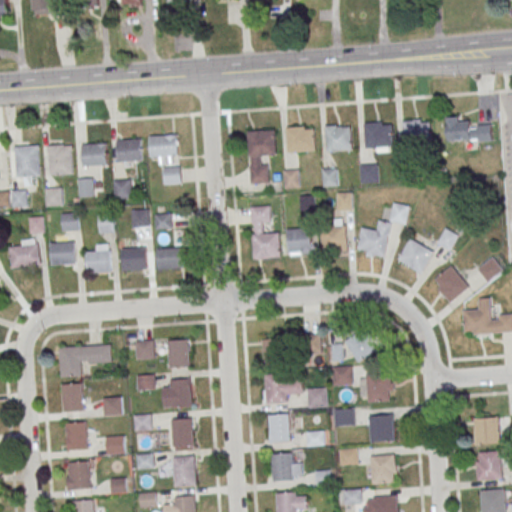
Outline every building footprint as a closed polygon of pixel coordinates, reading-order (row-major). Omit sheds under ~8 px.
[(0,0),(0,15),(8,15),(7,0),(0,0)] [(33,0),(34,15),(67,14),(66,0),(33,0)] [(470,117),(448,117),(448,141),(492,141),(492,124),(470,124),(470,117)] [(402,121),(421,120),(421,123),(430,122),(432,144),(404,147),(402,121)] [(364,124),(382,123),(382,126),(391,125),(393,147),(366,149),(364,124)] [(324,127),(337,126),(337,128),(351,127),(353,150),(326,153),(324,127)] [(286,128),(305,127),(305,130),(314,129),(316,151),(288,153),(286,128)] [(247,132),(263,131),(263,132),(274,131),(276,155),(260,156),(260,166),(267,166),(268,183),(251,184),(249,166),(251,166),(250,157),(249,157),(247,132)] [(149,137),(174,135),(176,156),(151,158),(149,137)] [(116,141),(141,140),(142,161),(118,162),(116,141)] [(48,146),(50,176),(72,174),(70,144),(48,146)] [(81,146),(106,144),(108,165),(83,167),(81,146)] [(15,147),(17,178),(40,176),(38,146),(15,147)] [(398,162),(415,161),(416,179),(400,180),(398,162)] [(360,166),(377,165),(378,183),(362,184),(360,166)] [(164,169),(180,167),(181,185),(165,186),(164,169)] [(321,170),(337,169),(339,187),(322,188),(321,170)] [(283,172),(299,170),(301,188),(284,189),(283,172)] [(94,178),(78,178),(78,197),(94,197),(94,178)] [(113,182),(129,181),(131,198),(114,200),(113,182)] [(45,190),(61,188),(63,206),(46,207),(45,190)] [(11,191),(27,190),(28,208),(12,209),(11,191)] [(0,192),(9,192),(10,207),(0,207),(0,192)] [(337,194),(352,193),(352,211),(337,211),(337,194)] [(299,197),(314,196),(315,213),(301,214),(299,197)] [(393,204),(410,207),(406,225),(390,222),(393,204)] [(250,208),(269,207),(270,223),(262,223),(263,234),(279,233),(280,257),(253,259),(252,235),(254,235),(254,224),(251,224),(250,208)] [(130,211),(146,210),(148,228),(131,229),(130,211)] [(61,215),(78,214),(79,231),(63,233),(61,215)] [(97,216),(114,215),(115,233),(99,234),(97,216)] [(171,228),(171,215),(157,215),(157,228),(171,228)] [(28,218),(44,217),(45,233),(30,234),(28,218)] [(379,221),(391,224),(384,258),(374,256),(373,259),(366,257),(367,252),(357,250),(362,229),(377,232),(379,221)] [(320,228),(346,226),(347,252),(335,252),(335,251),(321,252),(320,228)] [(286,230),(310,228),(312,254),(301,255),(301,252),(288,253),(286,230)] [(446,229),(459,236),(450,252),(437,244),(446,229)] [(410,239),(433,253),(421,274),(398,261),(410,239)] [(49,244),(74,243),(76,264),(51,265),(49,244)] [(8,248),(38,244),(41,265),(11,269),(8,248)] [(155,250),(183,248),(184,269),(157,270),(155,250)] [(121,250),(145,249),(147,270),(122,271),(121,250)] [(85,252),(110,251),(111,272),(86,273),(85,252)] [(478,270),(493,258),(503,271),(488,283),(478,270)] [(435,280),(452,267),(469,288),(450,303),(444,295),(443,296),(438,290),(441,287),(435,280)] [(463,311),(465,333),(474,332),(474,336),(511,332),(511,314),(498,316),(499,320),(492,321),(490,299),(478,300),(478,310),(463,311)] [(346,339),(356,362),(380,351),(371,329),(346,339)] [(321,335),(302,335),(302,353),(321,353),(321,335)] [(287,365),(287,339),(263,339),(263,365),(287,365)] [(137,359),(154,358),(154,340),(136,340),(137,359)] [(168,340),(168,367),(189,367),(189,340),(168,340)] [(59,350),(79,348),(81,376),(61,377),(59,350)] [(332,368),(351,367),(353,385),(334,387),(332,368)] [(265,374),(265,402),(291,402),(291,393),(303,393),(303,374),(265,374)] [(366,376),(390,374),(392,392),(389,392),(390,401),(368,403),(366,376)] [(163,379),(163,406),(191,406),(191,379),(163,379)] [(62,385),(82,384),(84,412),(64,413),(62,385)] [(307,390),(326,388),(327,407),(308,408),(307,390)] [(103,399),(120,398),(122,414),(104,415),(103,399)] [(334,409),(353,408),(355,426),(336,428),(334,409)] [(133,416),(151,415),(152,431),(134,432),(133,416)] [(268,416),(288,415),(290,442),(270,444),(268,416)] [(369,417),(393,415),(394,433),(392,434),(393,442),(371,444),(369,417)] [(502,444),(502,428),(506,428),(506,417),(475,418),(476,445),(502,444)] [(171,421),(191,420),(193,447),(173,449),(171,421)] [(66,424),(86,422),(87,450),(67,451),(66,424)] [(307,433),(324,432),(325,446),(308,448),(307,433)] [(105,439),(123,437),(124,453),(107,454),(105,439)] [(339,450),(357,448),(358,466),(341,467),(339,450)] [(501,479),(501,452),(477,452),(477,479),(501,479)] [(135,455),(153,454),(154,469),(137,471),(135,455)] [(271,456),(291,454),(293,482),(273,483),(271,456)] [(370,458),(393,456),(395,474),(393,474),(393,483),(372,485),(370,458)] [(173,459),(193,457),(195,485),(175,487),(173,459)] [(68,463),(88,462),(90,490),(70,491),(68,463)] [(318,485),(330,484),(329,470),(317,471),(318,485)] [(109,479),(126,478),(128,493),(110,495),(109,479)] [(481,511),(481,491),(505,489),(506,511),(481,511)] [(344,491),(361,490),(362,504),(345,506),(344,491)] [(138,494),(155,492),(156,508),(139,509),(138,494)] [(276,511),(275,495),(295,494),(296,511),(276,511)] [(374,511),(373,498),(397,496),(397,511),(374,511)] [(174,499),(194,497),(195,511),(163,511),(163,507),(175,506),(174,499)] [(73,511),(73,502),(93,501),(93,511),(73,511)]
